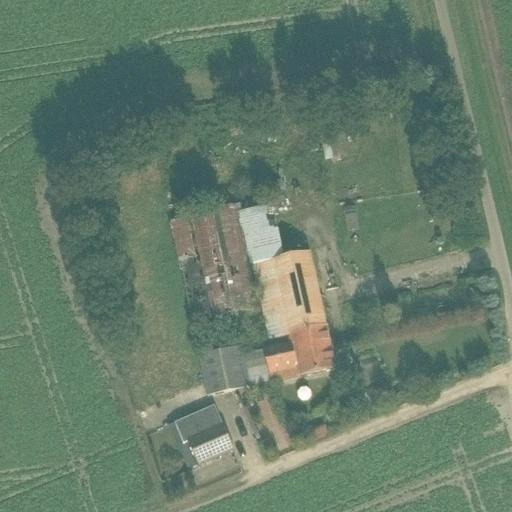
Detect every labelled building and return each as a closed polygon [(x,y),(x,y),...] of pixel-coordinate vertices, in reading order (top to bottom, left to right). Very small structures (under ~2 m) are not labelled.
[(329,137),(333,160),(346,157),(341,135),(329,137)] [(310,254),(291,258),(254,267),(241,207),(171,225),(192,327),(262,311),(269,342),(290,337),(292,345),(264,351),(267,364),(331,349),(310,254)] [(240,348),(226,351),(235,392),(249,390),(240,348)] [(336,371),(331,349),(267,364),(271,385),(336,371)] [(235,392),(226,351),(198,357),(206,398),(235,392)] [(401,406),(412,402),(407,390),(397,395),(401,406)] [(215,407),(192,417),(175,424),(184,445),(189,443),(192,451),(182,455),(188,470),(233,451),(215,407)]
